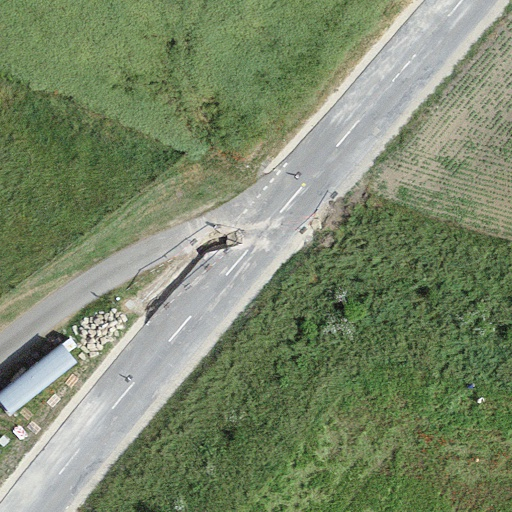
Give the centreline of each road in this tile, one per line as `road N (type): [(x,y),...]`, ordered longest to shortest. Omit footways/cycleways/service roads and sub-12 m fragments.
road 1 (secondary): [(274,215),(27,511)]
road 2 (unclassified): [(274,215),(154,250),(0,345)]
road 3 (secondary): [(460,0),(274,215)]
